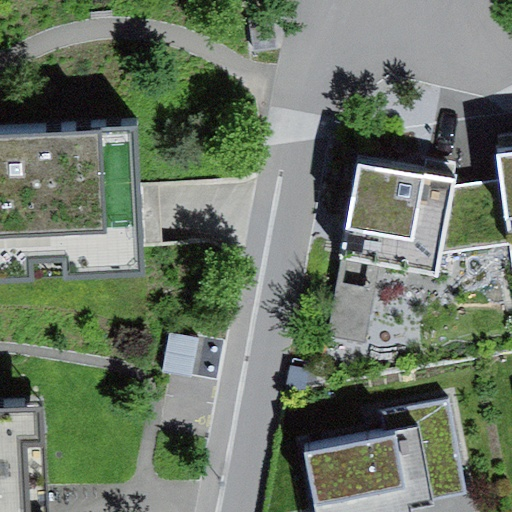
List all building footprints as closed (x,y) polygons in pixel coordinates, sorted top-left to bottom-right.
[(0,295),(163,287),(160,241),(154,127),(0,135),(0,295)] [(511,151),(498,154),(502,179),(511,241),(511,151)] [(456,179),(359,161),(342,257),(382,264),(438,274),(442,253),(455,186),(456,179)] [(511,241),(502,179),(455,186),(442,253),(511,242),(511,241)] [(382,264),(342,257),(329,337),(369,343),(382,264)] [(392,445),(302,460),(310,511),(432,511),(430,500),(464,495),(448,404),(386,414),(392,445)] [(65,511),(62,422),(0,424),(0,511),(65,511)]
